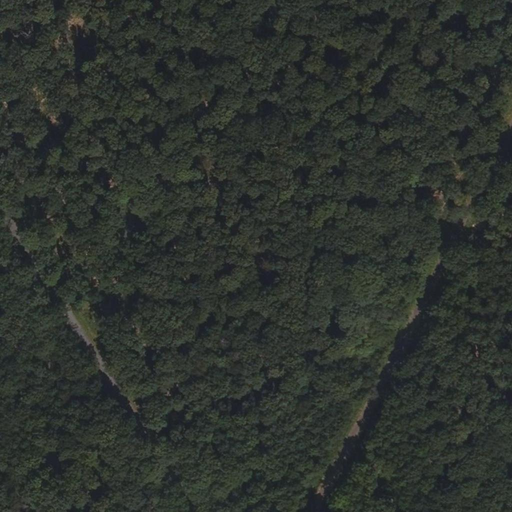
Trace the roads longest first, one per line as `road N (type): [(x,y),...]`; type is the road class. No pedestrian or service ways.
road 1 (unclassified): [(311,511),(511,120)]
road 2 (unclassified): [(191,511),(0,208)]
